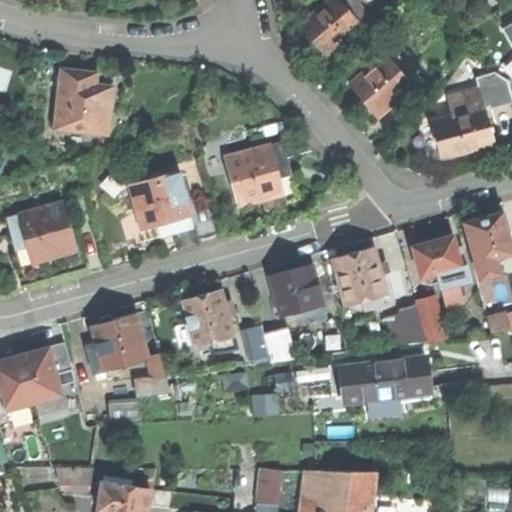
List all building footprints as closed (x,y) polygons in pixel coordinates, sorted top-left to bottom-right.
[(313,39),(325,52),(361,21),(356,16),(364,10),(356,1),(349,7),(343,0),(328,0),(301,24),(313,39)] [(365,98),(379,115),(413,87),(401,72),(409,66),(395,47),(352,82),(365,98)] [(60,82),(56,128),(108,133),(111,105),(112,87),(95,86),(97,72),(82,71),(64,69),(63,82),(60,82)] [(123,74),(97,72),(95,86),(112,87),(111,105),(120,106),(123,74)] [(483,80),(491,110),(511,103),(511,90),(507,73),(483,80)] [(451,95),(456,114),(483,107),(478,88),(451,95)] [(456,114),(432,120),(440,151),(447,150),(455,153),(472,149),(495,143),(485,106),(483,107),(456,114)] [(226,155),(240,206),(266,199),(284,194),(279,177),(291,174),(287,160),(282,142),(271,145),(270,143),(226,155)] [(158,224),(161,235),(172,233),(193,227),(189,215),(191,215),(179,170),(129,184),(136,211),(141,228),(158,224)] [(298,199),(291,174),(279,177),(284,194),(286,202),(298,199)] [(71,192),(78,220),(93,216),(86,188),(71,192)] [(286,202),(284,194),(266,199),(269,209),(286,204),(286,202)] [(60,255),(77,251),(63,200),(18,213),(18,214),(7,217),(16,249),(27,246),(32,263),(49,258),(60,255)] [(137,242),(161,235),(158,224),(141,228),(136,211),(129,213),(137,242)] [(482,217),(464,222),(475,262),(496,256),(511,251),(511,244),(502,211),(482,217)] [(432,240),(412,245),(421,276),(423,276),(425,281),(438,277),(436,272),(461,265),(456,247),(453,234),(432,240)] [(51,265),(49,258),(32,263),(27,246),(16,249),(22,273),(51,265)] [(332,257),(345,304),(361,299),(364,309),(380,305),(377,295),(385,293),(380,272),(386,270),(382,255),(375,257),(372,246),(350,252),(332,257)] [(462,246),(456,247),(461,265),(436,272),(438,277),(441,287),(471,279),(462,246)] [(500,270),(496,256),(475,262),(479,276),(500,270)] [(322,259),(311,262),(317,282),(328,279),(322,259)] [(321,302),(322,302),(317,282),(311,262),(289,269),(269,274),(276,298),(270,299),(275,315),(307,306),(321,302)] [(182,299),(195,344),(209,340),(212,352),(229,347),(226,337),(233,334),(227,313),(234,312),(230,297),(223,299),(220,289),(201,294),(182,299)] [(414,298),(416,303),(423,326),(443,323),(434,293),(414,298)] [(325,315),(321,302),(307,306),(310,320),(325,315)] [(416,303),(398,308),(399,312),(408,342),(427,339),(423,326),(416,303)] [(94,371),(146,357),(135,311),(121,315),(112,318),(111,315),(108,313),(100,315),(98,319),(99,322),(91,324),(96,341),(86,344),(94,371)] [(394,344),(408,342),(399,312),(386,315),(394,344)] [(487,317),(491,331),(511,328),(506,312),(487,317)] [(324,327),(331,352),(348,350),(340,322),(324,327)] [(447,337),(443,323),(423,326),(427,339),(447,337)] [(264,333),(272,360),(296,357),(287,325),(264,331),(264,333)] [(258,362),(272,360),(264,333),(251,336),(258,362)] [(56,343),(62,387),(74,386),(68,341),(56,343)] [(64,397),(52,344),(0,356),(0,398),(3,411),(64,397)] [(135,379),(139,396),(168,389),(159,353),(146,357),(151,374),(135,379)] [(340,366),(345,401),(430,390),(428,372),(426,355),(340,366)] [(112,401),(113,422),(143,421),(142,400),(112,401)] [(60,483),(74,483),(75,466),(56,466),(60,483)] [(74,493),(89,495),(92,466),(75,466),(74,483),(74,493)] [(369,511),(375,470),(304,469),(299,511),(369,511)] [(111,476),(110,483),(123,485),(124,477),(111,476)] [(99,509),(104,509),(108,483),(102,482),(99,509)] [(146,511),(149,489),(123,485),(110,483),(108,483),(104,509),(103,511),(146,511)] [(258,496),(255,511),(277,511),(279,499),(258,496)]
